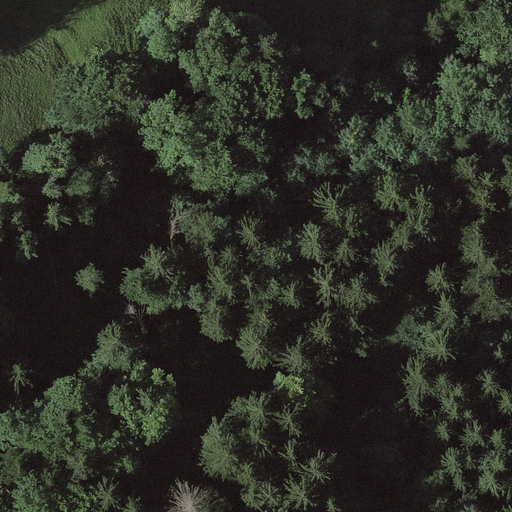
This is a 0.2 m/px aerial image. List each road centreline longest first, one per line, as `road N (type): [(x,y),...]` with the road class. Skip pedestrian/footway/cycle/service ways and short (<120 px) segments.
road 1 (track): [(511,223),(444,249),(405,284),(376,335),(346,431),(349,460),(366,491),(399,508),(511,511)]
road 2 (track): [(356,394),(284,450),(169,511)]
